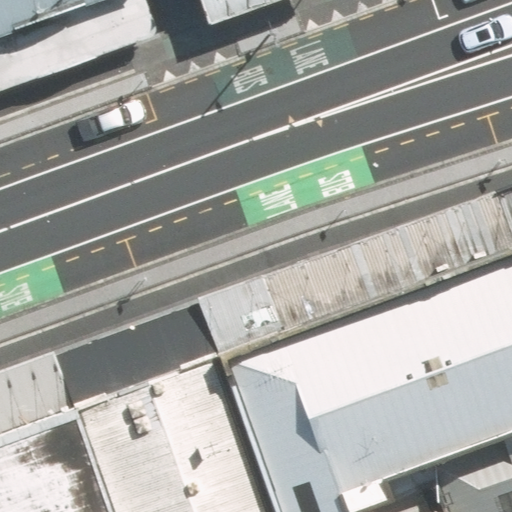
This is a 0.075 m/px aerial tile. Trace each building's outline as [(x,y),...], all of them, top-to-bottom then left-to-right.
[(0,0),(0,35),(98,0),(0,0)] [(0,90),(158,34),(146,0),(98,0),(0,35),(0,90)] [(275,0),(199,0),(208,24),(275,0)] [(511,196),(0,379),(0,435),(68,411),(215,356),(511,244),(511,243),(511,196)] [(511,426),(511,245),(511,244),(215,356),(270,511),(345,511),(338,490),(511,426)] [(105,511),(270,511),(215,356),(68,411),(105,511)] [(0,511),(105,511),(68,411),(0,435),(0,511)] [(511,511),(511,426),(338,490),(345,511),(511,511)]
